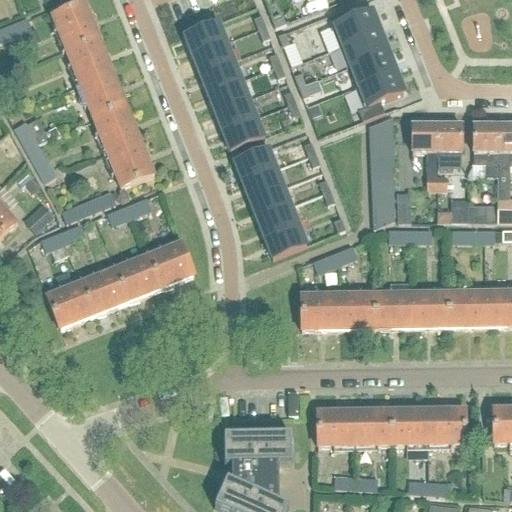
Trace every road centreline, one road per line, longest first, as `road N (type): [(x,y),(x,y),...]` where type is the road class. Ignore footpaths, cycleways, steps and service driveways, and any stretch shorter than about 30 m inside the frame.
road 1 (residential): [(133,0),(222,228),(231,381)]
road 2 (residential): [(231,381),(511,377)]
road 3 (residential): [(72,451),(107,423),(231,381)]
road 4 (residential): [(405,0),(443,93),(511,93)]
